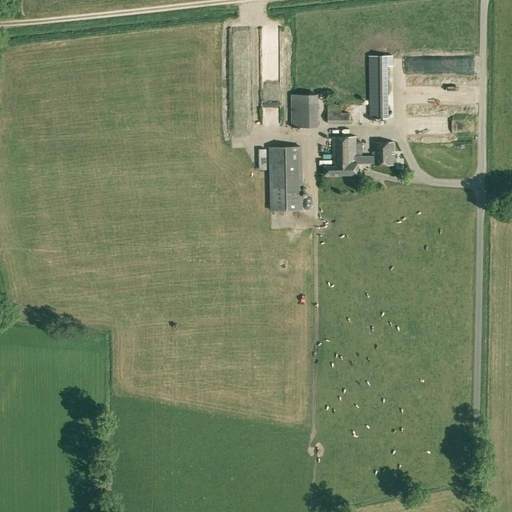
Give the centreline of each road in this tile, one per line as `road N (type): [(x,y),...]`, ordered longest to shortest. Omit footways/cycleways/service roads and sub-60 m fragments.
road 1 (unclassified): [(479,511),(486,0)]
road 2 (track): [(0,26),(259,0)]
road 3 (unknown): [(482,180),(427,179),(387,128),(310,132)]
